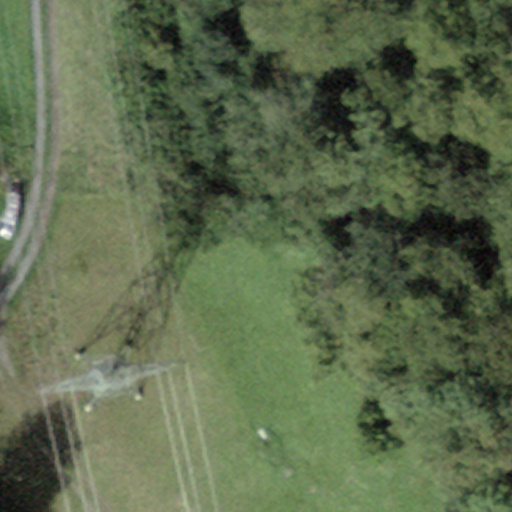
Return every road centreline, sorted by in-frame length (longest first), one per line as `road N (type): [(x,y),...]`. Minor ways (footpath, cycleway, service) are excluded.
road 1 (track): [(46,0),(49,142),(35,226),(0,291)]
road 2 (track): [(0,354),(37,428),(104,511)]
